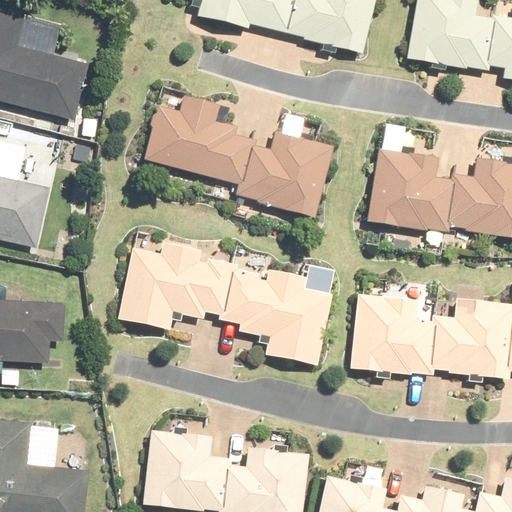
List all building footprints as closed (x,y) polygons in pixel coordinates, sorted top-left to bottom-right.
[(184,0),(198,3),(194,18),(247,31),(248,25),(303,38),(302,43),(360,56),(373,0),(184,0)] [(465,68),(486,71),(486,67),(503,70),(502,80),(511,81),(511,8),(510,18),(490,15),(489,19),(476,17),(479,0),(414,0),(404,60),(465,71),(465,68)] [(0,104),(73,123),(88,67),(15,48),(22,21),(0,15),(0,104)] [(156,108),(142,162),(236,185),(232,200),(314,220),(332,149),(273,134),(268,152),(253,149),(255,142),(235,137),(237,128),(214,122),(218,107),(181,98),(177,113),(156,108)] [(439,158),(376,148),(364,223),(446,237),(447,230),(490,237),(490,241),(511,244),(511,166),(473,160),(470,179),(451,176),(450,180),(436,178),(439,158)] [(0,242),(35,250),(48,189),(0,178),(0,242)] [(131,250),(116,322),(169,333),(172,314),(203,321),(204,315),(216,317),(216,320),(238,325),(236,333),(266,339),(262,358),(317,370),(332,296),(303,290),(305,280),(266,272),(264,282),(257,280),(257,277),(235,273),(236,268),(205,261),(204,266),(196,265),(199,253),(161,245),(159,256),(131,250)] [(419,301),(355,295),(348,371),(432,379),(432,372),(475,376),(475,380),(509,383),(509,375),(511,374),(511,305),(453,301),(451,320),(432,318),(431,322),(417,321),(419,301)] [(62,344),(63,305),(0,302),(0,362),(47,365),(48,343),(62,344)] [(0,511),(83,511),(88,473),(25,465),(30,425),(0,421),(0,511)] [(210,437),(148,432),(141,508),(183,511),(203,511),(204,511),(216,511),(302,511),(308,456),(245,450),(243,467),(230,466),(230,462),(208,460),(210,437)] [(386,490),(325,477),(317,511),(511,511),(511,481),(504,480),(500,499),(477,494),(473,511),(465,511),(459,511),(462,497),(423,489),(420,502),(399,498),(395,511),(389,511),(381,510),(386,490)]
